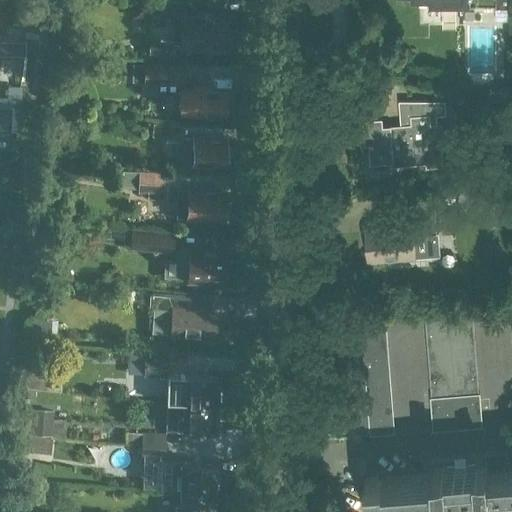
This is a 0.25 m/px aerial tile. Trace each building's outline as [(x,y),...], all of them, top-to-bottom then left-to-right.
[(469,9),(469,0),(409,0),(410,4),(428,4),(428,10),(469,9)] [(510,0),(495,0),(495,9),(511,9),(510,0)] [(174,1),(150,1),(150,16),(173,17),(174,17),(174,14),(174,1)] [(224,20),(213,20),(213,15),(194,15),(194,16),(183,16),(183,14),(174,14),(174,17),(173,17),(173,44),(193,44),(194,45),(209,45),(209,50),(222,50),(222,45),(224,45),(224,20)] [(507,26),(483,28),(485,58),(510,56),(507,26)] [(23,43),(22,43),(6,42),(6,56),(20,56),(23,56),(23,43)] [(184,64),(144,63),(143,84),(184,85),(184,64)] [(74,70),(73,82),(84,83),(85,72),(74,70)] [(227,90),(210,89),(210,87),(192,86),(192,89),(182,89),(181,114),(191,114),(191,115),(226,116),(226,113),(229,111),(229,104),(226,102),(227,90)] [(503,113),(511,112),(511,95),(502,97),(503,113)] [(370,143),(371,163),(392,161),(393,165),(428,162),(428,166),(448,165),(446,136),(442,136),(442,125),(431,125),(430,116),(446,115),(445,101),(399,101),(399,102),(401,102),(403,127),(391,128),(391,126),(382,127),(381,119),(364,120),(365,143),(370,143)] [(0,120),(1,120),(1,129),(12,129),(12,107),(0,106),(0,120)] [(185,128),(153,125),(152,136),(184,139),(185,128)] [(183,139),(182,165),(193,165),(193,166),(228,167),(228,155),(225,155),(226,140),(193,139),(193,140),(183,139)] [(138,173),(138,193),(167,194),(167,174),(138,173)] [(187,191),(177,190),(176,218),(187,218),(187,219),(226,220),(227,207),(223,206),(224,191),(187,190),(187,191)] [(511,193),(505,194),(505,209),(502,209),(503,226),(511,225),(511,193)] [(411,223),(366,227),(369,261),(438,255),(434,209),(410,211),(411,223)] [(128,249),(173,253),(175,233),(130,229),(128,249)] [(188,249),(188,252),(179,251),(179,277),(188,277),(188,280),(203,280),(203,290),(220,290),(220,281),(221,281),(221,278),(224,278),(225,266),(222,266),(222,253),(203,252),(203,249),(188,249)] [(149,308),(172,310),(170,336),(214,339),(216,312),(186,310),(187,298),(150,296),(149,308)] [(472,306),(448,308),(449,319),(473,317),(472,306)] [(448,308),(424,310),(424,320),(449,319),(448,308)] [(361,325),(385,323),(385,312),(360,314),(361,325)] [(473,317),(449,319),(450,329),(474,327),(473,317)] [(449,319),(424,320),(425,331),(450,329),(449,319)] [(385,323),(361,325),(361,327),(350,328),(351,337),(361,336),(386,334),(385,323)] [(474,327),(450,329),(450,340),(475,338),(474,327)] [(450,329),(425,331),(426,342),(450,340),(450,329)] [(361,336),(351,337),(352,347),(387,345),(386,334),(361,336)] [(475,338),(450,340),(451,351),(476,349),(475,338)] [(450,340),(426,342),(427,352),(451,351),(450,340)] [(352,358),(388,356),(387,345),(352,347),(352,358)] [(476,349),(451,351),(452,361),(476,359),(476,349)] [(451,351),(427,352),(428,363),(452,361),(451,351)] [(167,353),(144,353),(143,377),(167,377),(167,353)] [(353,369),(388,367),(388,356),(352,358),(353,369)] [(476,359),(452,361),(453,372),(477,370),(476,359)] [(452,361),(428,363),(428,374),(453,372),(452,361)] [(354,380),(389,377),(388,367),(353,369),(354,380)] [(477,370),(453,372),(454,383),(478,381),(477,370)] [(453,372),(428,374),(429,384),(454,383),(453,372)] [(181,403),(216,405),(216,401),(221,401),(221,389),(218,389),(218,377),(178,376),(178,387),(183,388),(183,402),(181,402),(181,403)] [(390,388),(389,377),(354,380),(355,391),(390,388)] [(478,381),(454,383),(454,393),(479,391),(478,381)] [(454,383),(429,384),(430,395),(454,393),(454,383)] [(390,388),(355,391),(356,402),(391,399),(390,388)] [(454,393),(430,395),(433,430),(481,427),(479,391),(454,393)] [(391,401),(391,399),(356,402),(357,413),(392,410),(391,401)] [(216,405),(181,403),(166,402),(165,429),(175,430),(175,431),(215,432),(216,405)] [(358,423),(392,421),(392,410),(357,413),(358,423)] [(369,431),(369,434),(393,432),(392,421),(358,423),(358,432),(369,431)] [(142,433),(141,445),(165,446),(165,434),(142,433)] [(25,435),(23,450),(50,453),(52,438),(25,435)] [(165,446),(141,445),(141,458),(164,458),(165,446)] [(179,489),(179,491),(213,492),(213,488),(217,488),(217,476),(214,476),(214,463),(162,462),(161,489),(179,489)] [(511,511),(511,467),(487,469),(487,463),(432,467),(433,474),(382,478),(382,476),(364,477),(366,511),(511,511)] [(178,506),(174,506),(173,511),(212,511),(213,492),(179,491),(178,506)]
